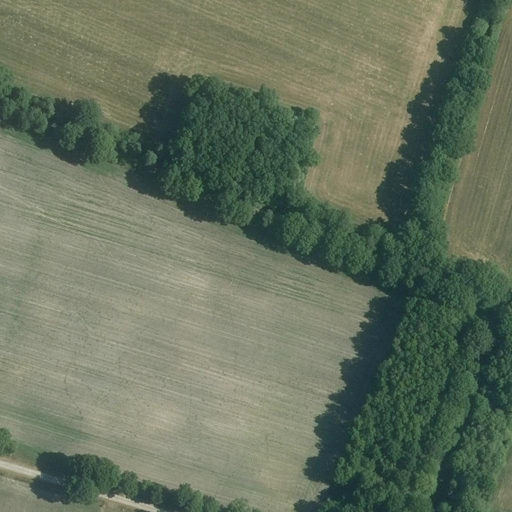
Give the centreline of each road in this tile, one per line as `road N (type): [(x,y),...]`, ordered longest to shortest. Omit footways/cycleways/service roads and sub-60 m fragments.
road 1 (track): [(0,101),(410,274),(497,0)]
road 2 (unclassified): [(0,463),(163,511)]
